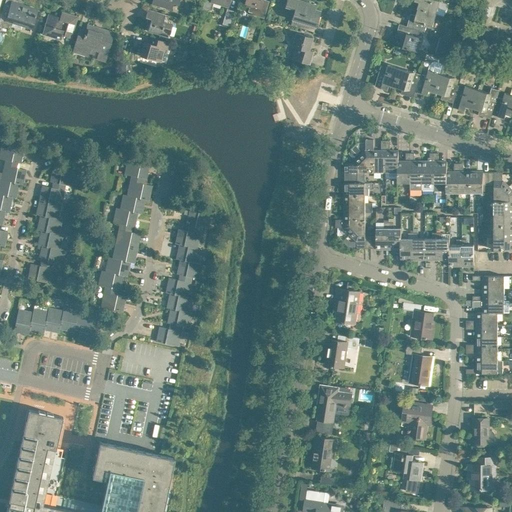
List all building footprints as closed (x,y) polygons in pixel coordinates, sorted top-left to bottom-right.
[(14,0),(5,0),(0,18),(0,30),(6,32),(8,25),(10,26),(12,22),(35,29),(40,12),(39,11),(17,4),(18,1),(15,0),(14,0)] [(179,0),(152,0),(151,4),(171,10),(173,3),(178,4),(179,0)] [(228,7),(229,0),(204,0),(202,9),(207,11),(211,9),(213,2),(228,7)] [(262,2),(262,0),(244,0),(243,3),(249,5),(248,12),(258,15),(257,17),(263,19),(268,4),(262,2)] [(309,25),(315,26),(320,11),(314,9),(315,5),(297,0),(286,0),(285,8),(294,10),(291,19),(292,20),(290,25),(308,30),(309,25)] [(414,0),(415,1),(420,2),(418,9),(436,14),(444,17),(447,7),(445,3),(440,2),(440,1),(435,0),(414,0)] [(230,26),(234,11),(226,9),(222,24),(230,26)] [(432,27),(436,14),(418,9),(416,15),(411,14),(407,26),(419,30),(419,31),(424,32),(426,26),(432,27)] [(147,10),(145,17),(151,19),(147,30),(168,37),(172,24),(163,22),(165,15),(147,10)] [(78,17),(76,16),(62,12),(60,17),(48,14),(42,34),(60,40),(62,35),(71,38),(78,17)] [(417,37),(419,31),(419,30),(407,26),(399,24),(395,37),(402,39),(400,45),(395,44),(419,51),(423,38),(417,37)] [(113,33),(87,25),(85,32),(79,30),(72,51),(88,56),(91,47),(99,49),(96,59),(105,61),(113,33)] [(296,48),(292,59),(309,64),(312,52),(308,51),(312,38),(295,33),(293,41),(291,40),(290,45),(292,46),(291,47),(296,48)] [(140,55),(160,62),(164,49),(169,50),(171,44),(151,38),(149,44),(144,42),(140,55)] [(436,92),(441,74),(444,65),(439,64),(438,63),(437,63),(436,63),(435,64),(434,64),(433,64),(433,65),(432,65),(431,66),(430,67),(429,68),(429,69),(428,70),(427,76),(420,74),(413,97),(420,100),(422,94),(428,95),(429,90),(436,92)] [(396,87),(401,68),(388,64),(387,68),(381,66),(375,86),(388,90),(389,85),(396,87)] [(413,97),(420,74),(401,68),(396,87),(402,89),(401,94),(413,97)] [(457,89),(458,89),(459,85),(453,83),(454,78),(441,74),(436,92),(442,94),(441,99),(453,103),(457,89)] [(473,108),(478,89),(465,85),(464,91),(458,89),(457,89),(453,103),(452,107),(465,111),(466,106),(473,108)] [(491,119),(492,115),(497,97),(499,90),(491,87),(490,93),(478,89),(473,108),(479,110),(478,115),(491,119)] [(511,114),(511,94),(505,93),(503,98),(497,97),(492,115),(504,118),(506,113),(511,114)] [(365,152),(360,158),(374,172),(374,151),(374,139),(365,140),(365,152)] [(20,163),(22,154),(23,148),(1,144),(0,150),(0,158),(5,160),(5,163),(17,165),(17,163),(20,163)] [(386,172),(386,151),(374,151),(374,172),(385,172),(386,172)] [(398,151),(386,151),(386,172),(385,172),(385,178),(397,178),(398,178),(398,162),(398,151)] [(374,172),(360,158),(354,164),(345,164),(345,172),(357,172),(366,172),(374,172)] [(146,179),(148,170),(149,164),(127,159),(124,174),(131,176),(130,178),(142,181),(143,178),(146,179)] [(434,189),(434,183),(434,162),(434,159),(430,159),(430,162),(422,162),(422,183),(422,190),(434,189)] [(410,162),(398,162),(398,178),(397,178),(397,183),(410,183),(410,162)] [(422,183),(422,162),(410,162),(410,183),(410,190),(422,190),(422,183)] [(447,162),(434,162),(434,183),(440,182),(440,190),(446,190),(446,182),(446,172),(447,172),(447,162)] [(23,185),(24,177),(26,170),(16,168),(17,165),(5,163),(1,179),(1,180),(19,184),(23,185)] [(72,186),(75,172),(53,167),(50,182),(53,182),(52,185),(64,188),(65,185),(72,186)] [(366,172),(357,172),(357,178),(357,183),(366,183),(366,172)] [(458,172),(447,172),(446,172),(446,182),(446,190),(446,193),(458,193),(458,172)] [(470,193),(470,172),(458,172),(458,193),(470,193)] [(488,185),(488,172),(470,172),(470,193),(483,193),(483,185),(488,185)] [(502,172),(494,172),(494,185),(494,201),(508,188),(502,182),(502,172)] [(148,200),(150,192),(151,186),(142,184),(142,181),(130,178),(126,195),(126,196),(144,200),(148,200)] [(366,183),(357,183),(357,178),(345,178),(345,195),(365,195),(365,188),(371,188),(371,183),(366,183)] [(16,198),(18,190),(19,184),(1,180),(1,179),(0,179),(0,194),(12,197),(16,198)] [(61,205),(64,188),(52,185),(52,188),(42,186),(39,200),(61,205)] [(511,187),(510,186),(508,188),(494,201),(511,201),(511,187)] [(9,212),(11,203),(12,197),(0,194),(0,209),(5,211),(9,212)] [(141,214),(143,205),(144,200),(126,196),(126,195),(122,194),(119,209),(137,213),(141,214)] [(365,203),(365,195),(345,195),(345,208),(372,208),(372,203),(365,203)] [(58,219),(61,205),(39,200),(36,215),(40,216),(58,219)] [(511,213),(511,201),(494,201),(494,213),(511,213)] [(134,227),(136,219),(137,213),(119,209),(115,208),(112,223),(119,224),(119,227),(131,229),(132,227),(134,227)] [(372,213),(372,208),(345,208),(345,220),(365,220),(365,213),(372,213)] [(208,230),(211,215),(189,210),(186,225),(188,226),(188,228),(200,231),(201,228),(208,230)] [(468,212),(468,220),(478,220),(478,212),(468,212)] [(511,225),(511,213),(494,213),(494,225),(511,225)] [(59,234),(62,220),(58,219),(40,216),(37,230),(41,231),(59,234)] [(351,233),(365,220),(345,220),(336,219),(336,227),(345,228),(351,233)] [(365,248),(365,236),(365,220),(351,233),(357,239),(357,249),(365,248)] [(388,248),(388,223),(383,223),(383,228),(376,228),(376,236),(370,236),(371,248),(388,248)] [(401,238),(401,228),(393,228),(393,223),(388,223),(388,248),(400,248),(401,248),(401,238)] [(511,237),(511,225),(494,225),(494,237),(511,237)] [(137,249),(139,241),(140,234),(130,232),(131,229),(119,227),(115,244),(137,249)] [(197,248),(200,231),(188,228),(187,231),(178,229),(175,244),(178,245),(196,249),(197,248)] [(59,249),(60,249),(63,235),(59,234),(41,231),(37,245),(41,246),(59,249)] [(413,259),(413,233),(408,233),(408,238),(401,238),(401,248),(400,248),(400,259),(413,259)] [(425,259),(425,238),(418,238),(418,233),(413,233),(413,259),(425,259)] [(437,259),(437,233),(432,233),(432,238),(425,238),(425,259),(437,259)] [(449,245),(449,238),(442,238),(442,233),(437,233),(437,259),(449,259),(449,245)] [(511,249),(511,237),(494,237),(494,250),(511,249)] [(461,265),(461,239),(456,239),(456,245),(449,245),(449,259),(449,265),(461,265)] [(474,265),(474,245),(466,245),(466,239),(461,239),(461,265),(474,265)] [(134,263),(136,254),(137,249),(115,244),(112,258),(130,262),(134,263)] [(197,263),(200,249),(197,248),(196,249),(178,245),(175,259),(179,260),(197,264),(197,263)] [(60,265),(63,250),(60,249),(59,249),(41,246),(38,260),(41,261),(41,263),(53,266),(54,263),(60,265)] [(127,277),(129,268),(130,262),(112,258),(108,257),(105,271),(105,272),(123,276),(127,277)] [(198,279),(201,264),(197,263),(197,264),(179,260),(176,274),(179,275),(178,277),(191,280),(191,277),(198,279)] [(49,283),(53,266),(41,263),(40,266),(30,264),(27,279),(49,283)] [(120,290),(122,281),(123,276),(105,272),(105,271),(101,270),(98,285),(105,287),(104,289),(116,292),(117,289),(120,290)] [(504,288),(504,276),(484,276),(484,288),(504,288)] [(187,297),(191,280),(178,277),(178,280),(168,278),(165,293),(169,293),(187,297)] [(360,292),(347,290),(337,288),(334,309),(337,309),(335,320),(355,323),(360,292)] [(504,300),(504,288),(484,288),(484,300),(504,300)] [(122,311),(124,303),(125,297),(116,295),(116,292),(104,289),(100,307),(122,311)] [(188,312),(191,298),(187,297),(169,293),(166,308),(170,309),(188,312)] [(509,300),(504,300),(484,300),(481,300),(473,300),(466,300),(466,305),(473,305),(474,307),(481,307),(481,306),(484,306),(484,312),(497,312),(497,313),(504,313),(509,313),(509,300)] [(431,327),(433,314),(434,313),(421,311),(422,304),(404,302),(403,309),(414,311),(411,335),(432,338),(434,328),(431,327)] [(77,330),(79,317),(77,317),(78,310),(64,307),(63,311),(59,329),(74,332),(74,329),(77,330)] [(48,312),(33,308),(32,312),(33,313),(29,330),(43,334),(44,330),(48,312)] [(63,311),(48,308),(48,312),(44,330),(58,333),(59,329),(63,311)] [(33,313),(32,312),(18,309),(13,331),(28,334),(29,330),(33,313)] [(189,328),(192,313),(188,312),(170,309),(167,323),(170,323),(169,326),(181,329),(182,326),(189,328)] [(497,325),(497,313),(497,312),(484,312),(477,312),(477,325),(497,325)] [(92,343),(97,321),(79,317),(77,330),(79,330),(77,340),(92,343)] [(498,337),(497,325),(477,325),(477,337),(498,337)] [(177,346),(181,329),(169,326),(168,329),(159,327),(156,342),(177,346)] [(359,338),(345,335),(344,341),(330,339),(326,364),(332,365),(332,366),(334,366),(334,365),(344,367),(347,347),(358,348),(359,338)] [(498,349),(498,337),(477,337),(477,349),(498,349)] [(407,345),(406,353),(414,355),(410,382),(419,383),(419,384),(421,384),(422,383),(429,385),(433,357),(419,355),(421,347),(407,345)] [(498,361),(498,349),(477,349),(477,361),(498,361)] [(498,373),(498,361),(477,361),(477,373),(498,373)] [(334,421),(336,404),(351,406),(352,394),(338,392),(339,388),(321,385),(319,399),(321,400),(318,419),(334,421)] [(430,424),(431,414),(433,405),(405,401),(402,420),(410,421),(409,429),(408,429),(408,431),(409,431),(408,436),(425,439),(427,424),(430,424)] [(510,413),(510,404),(510,401),(494,401),(494,413),(510,413)] [(80,511),(44,504),(56,448),(63,417),(28,409),(8,500),(10,501),(9,504),(8,508),(7,511),(80,511)] [(489,430),(489,418),(473,418),(473,445),(495,445),(495,434),(491,430),(489,430)] [(333,439),(315,436),(314,444),(316,445),(313,467),(322,469),(325,470),(325,469),(329,470),(333,439)] [(162,511),(174,457),(99,441),(92,476),(106,479),(103,497),(101,504),(99,511),(162,511)] [(422,480),(424,462),(413,460),(414,454),(407,453),(409,446),(390,443),(389,451),(395,452),(393,464),(399,465),(398,471),(404,472),(403,478),(422,480)] [(494,457),(477,457),(477,464),(468,464),(469,472),(471,472),(471,489),(491,489),(491,471),(494,471),(494,457)] [(307,489),(304,511),(308,511),(342,511),(343,506),(318,503),(320,491),(307,489)] [(411,511),(400,510),(402,502),(384,499),(382,511),(411,511)]
